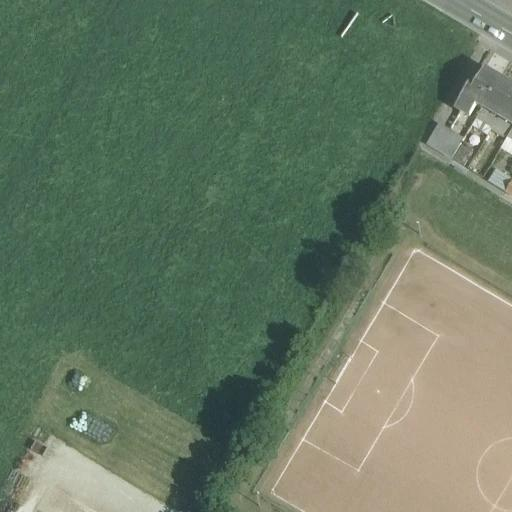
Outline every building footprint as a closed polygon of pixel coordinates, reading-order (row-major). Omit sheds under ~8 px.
[(484,71),(476,84),(472,81),(456,108),(470,117),(476,105),(483,109),(500,81),(484,71)] [(511,96),(511,87),(500,81),(483,109),(476,120),(492,130),(511,96)] [(511,96),(492,130),(492,131),(496,133),(496,134),(508,141),(509,139),(508,139),(511,131),(511,96)] [(451,134),(438,126),(427,146),(440,153),(451,134)] [(463,142),(451,134),(440,153),(452,161),(463,142)] [(472,154),(462,147),(454,161),(464,167),(472,154)] [(511,182),(511,180),(496,171),(488,183),(506,193),(511,182)]
